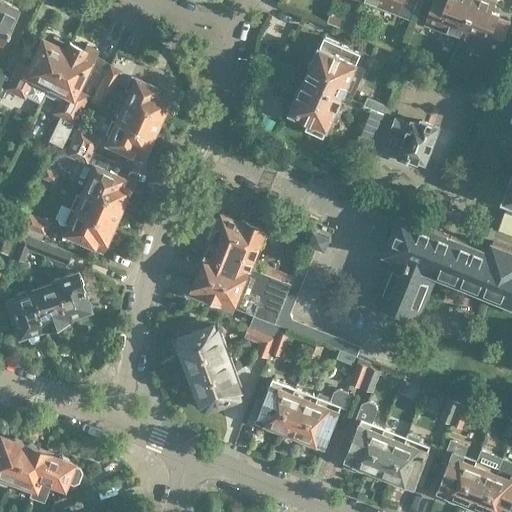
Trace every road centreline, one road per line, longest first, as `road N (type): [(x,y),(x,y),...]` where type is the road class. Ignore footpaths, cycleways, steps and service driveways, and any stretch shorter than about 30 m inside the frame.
road 1 (residential): [(113,422),(135,303),(228,66),(223,20)]
road 2 (residential): [(342,511),(189,452)]
road 3 (residential): [(113,422),(0,379)]
